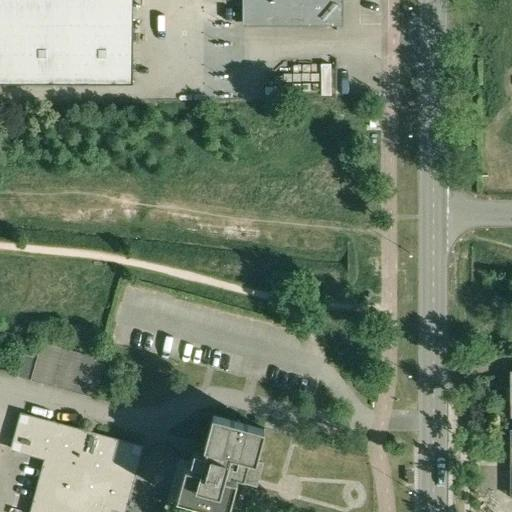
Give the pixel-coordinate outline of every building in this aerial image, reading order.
[(132,0),(0,0),(0,83),(132,83),(132,0)] [(244,0),(244,24),(336,24),(336,11),(340,11),(340,0),(244,0)] [(41,343),(30,381),(95,399),(105,360),(41,343)] [(23,355),(17,377),(27,380),(34,358),(23,355)] [(168,498),(176,500),(193,505),(194,500),(211,505),(210,509),(220,511),(228,511),(237,481),(232,480),(238,457),(255,462),(264,430),(212,415),(202,453),(193,451),(190,462),(178,459),(168,498)] [(173,511),(176,500),(168,498),(163,511),(109,511),(110,508),(123,511),(140,448),(20,416),(11,451),(45,460),(31,511),(173,511)]
